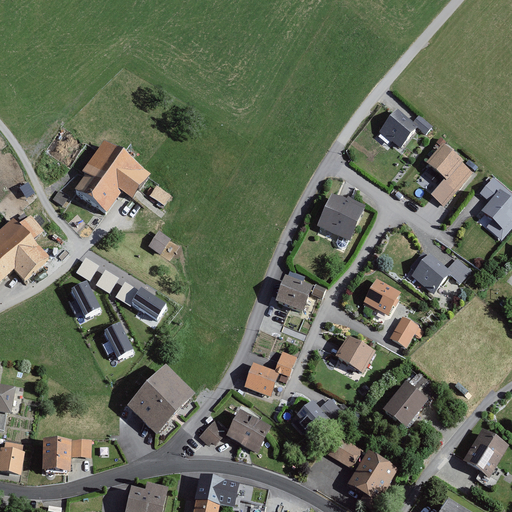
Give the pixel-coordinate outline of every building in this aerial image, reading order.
[(418,131),(396,112),(378,132),(400,151),(418,131)] [(149,177),(102,145),(70,192),(104,215),(120,193),(133,202),(149,177)] [(472,173),(442,147),(424,167),(454,193),(472,173)] [(511,223),(511,202),(488,183),(479,194),(490,203),(480,215),(504,234),(511,223)] [(150,197),(165,206),(172,195),(157,186),(150,197)] [(348,249),(365,213),(330,197),(313,232),(348,249)] [(41,232),(26,214),(0,235),(0,283),(14,272),(22,282),(49,260),(32,240),(41,232)] [(170,241),(156,232),(147,246),(161,255),(170,241)] [(449,276),(427,257),(408,278),(430,297),(449,276)] [(86,258),(77,273),(90,281),(100,266),(86,258)] [(468,273),(457,261),(447,272),(458,283),(468,273)] [(106,270),(96,285),(110,293),(119,278),(106,270)] [(310,321),(320,293),(282,279),(272,307),(310,321)] [(125,281),(115,296),(129,305),(138,289),(125,281)] [(402,296),(372,284),(362,309),(391,321),(402,296)] [(89,285),(73,292),(85,320),(102,312),(89,285)] [(143,292),(133,307),(158,324),(168,309),(143,292)] [(391,341),(409,348),(419,325),(401,317),(391,341)] [(123,326),(106,333),(118,361),(135,354),(123,326)] [(360,375),(372,356),(347,340),(335,360),(360,375)] [(297,360),(283,354),(275,371),(289,377),(297,360)] [(282,376),(252,366),(243,390),(274,400),(282,376)] [(192,401),(161,373),(126,411),(157,439),(192,401)] [(419,375),(410,385),(419,392),(427,382),(419,375)] [(426,404),(403,386),(380,413),(403,431),(426,404)] [(11,392),(0,389),(0,432),(3,433),(11,392)] [(331,399),(321,408),(332,420),(334,422),(344,413),(331,399)] [(313,400),(290,422),(303,435),(305,433),(311,440),(332,420),(321,408),(313,400)] [(257,453),(269,430),(235,414),(224,437),(257,453)] [(224,433),(212,423),(201,437),(212,447),(224,433)] [(506,449),(481,433),(462,464),(488,479),(506,449)] [(361,455),(337,440),(327,455),(351,470),(361,455)] [(91,458),(91,443),(69,443),(69,457),(91,458)] [(65,476),(65,444),(38,444),(38,476),(65,476)] [(0,475),(19,478),(22,456),(0,452),(0,475)] [(371,511),(395,472),(366,455),(346,488),(365,499),(360,507),(368,511),(371,511)] [(233,505),(238,484),(204,477),(196,511),(216,511),(219,502),(233,505)] [(146,491),(133,488),(127,511),(161,511),(167,488),(147,484),(146,491)] [(461,511),(447,503),(440,511),(461,511)]
